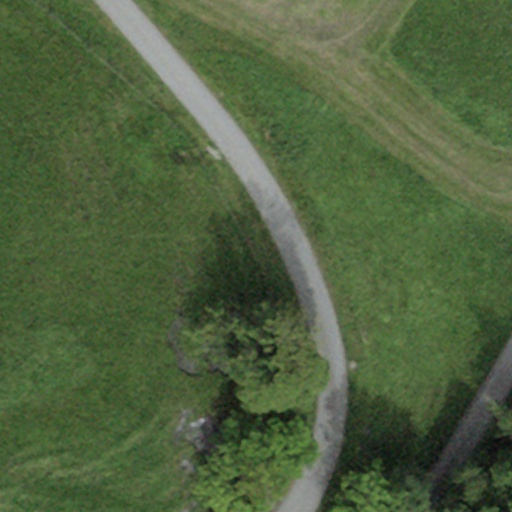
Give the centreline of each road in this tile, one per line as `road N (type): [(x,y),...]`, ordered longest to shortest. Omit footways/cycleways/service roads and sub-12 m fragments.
road 1 (track): [(300,511),(335,405),(320,320),(261,165),(122,0)]
road 2 (track): [(511,353),(424,511)]
